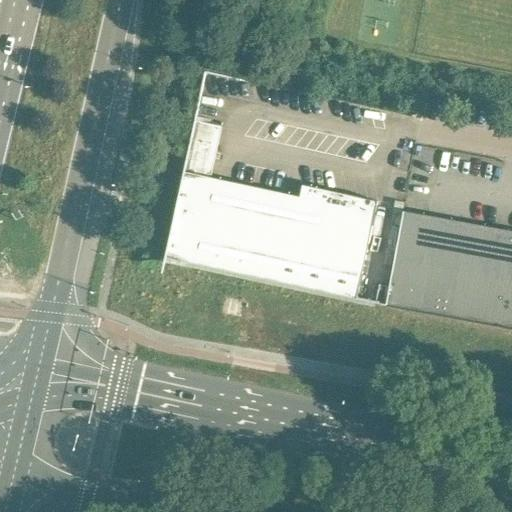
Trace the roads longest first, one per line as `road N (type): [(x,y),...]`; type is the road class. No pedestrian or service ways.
road 1 (tertiary): [(511,476),(114,385),(37,375)]
road 2 (secondary): [(37,375),(120,0)]
road 3 (tertiary): [(14,469),(86,496),(202,511)]
